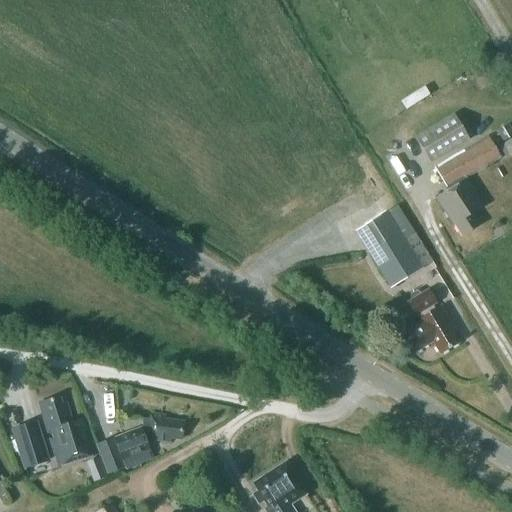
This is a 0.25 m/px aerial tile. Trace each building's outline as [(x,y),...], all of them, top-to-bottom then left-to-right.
[(399,108),(423,96),(419,89),(396,100),(399,108)] [(414,138),(429,163),(468,140),(453,115),(414,138)] [(496,131),(502,142),(511,136),(506,125),(496,131)] [(486,138),(435,170),(448,192),(436,199),(452,225),(454,224),(461,235),(477,225),(470,214),(481,207),(465,180),(499,159),(486,138)] [(511,138),(499,147),(506,158),(511,154),(511,138)] [(421,269),(385,213),(355,232),(390,288),(421,269)] [(426,291),(419,296),(416,293),(409,297),(410,301),(407,303),(414,316),(416,315),(419,319),(414,322),(416,325),(401,334),(413,353),(428,344),(429,346),(433,344),(439,354),(457,343),(451,333),(455,331),(440,307),(434,310),(431,306),(434,304),(426,291)] [(38,405),(58,469),(93,458),(82,422),(71,425),(65,406),(61,408),(58,399),(38,405)] [(165,423),(166,419),(153,417),(152,422),(143,421),(142,430),(115,440),(126,471),(141,466),(138,456),(149,452),(144,436),(149,437),(148,443),(172,447),(172,442),(182,443),(184,426),(165,423)] [(47,461),(35,423),(12,430),(23,468),(47,461)] [(95,447),(107,476),(122,469),(110,441),(95,447)] [(105,478),(98,458),(85,464),(92,483),(105,478)] [(289,504),(304,495),(295,481),(296,480),(286,463),(269,474),(288,505),(289,504)] [(257,492),(251,496),(257,505),(263,501),(267,509),(264,511),(293,511),(289,504),(288,505),(269,474),(252,484),(257,492)] [(0,483),(0,502),(1,504),(9,499),(0,483)]
